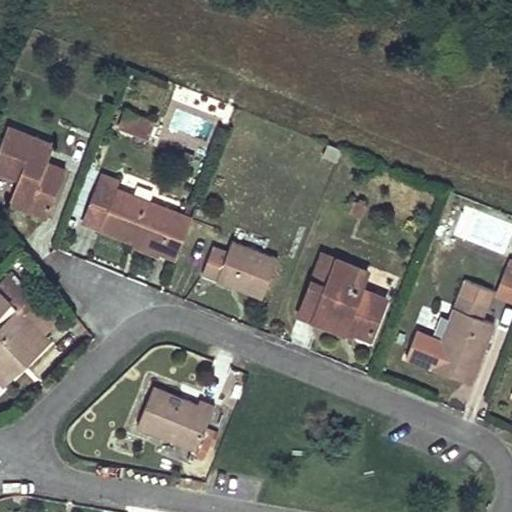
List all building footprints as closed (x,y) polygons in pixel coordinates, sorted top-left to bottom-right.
[(126,98),(137,102),(140,93),(130,89),(126,98)] [(119,125),(125,128),(131,112),(125,110),(119,125)] [(131,112),(125,128),(150,137),(155,121),(131,112)] [(28,155),(36,136),(8,126),(0,145),(0,171),(18,179),(9,203),(47,217),(65,169),(47,162),(28,155)] [(54,144),(36,136),(28,155),(47,162),(54,144)] [(337,162),(342,149),(328,143),(323,157),(337,162)] [(84,222),(129,240),(161,252),(177,258),(192,218),(117,189),(120,181),(102,175),(84,222)] [(349,212),(363,218),(368,205),(354,200),(349,212)] [(263,298),(278,258),(232,240),(232,241),(218,236),(202,275),(263,298)] [(161,252),(129,240),(127,246),(159,258),(161,252)] [(323,254),(313,280),(327,286),(337,259),(323,254)] [(327,286),(313,280),(299,315),(345,332),(346,328),(371,337),(387,298),(361,288),(368,271),(337,259),(327,286)] [(31,266),(23,272),(39,291),(46,285),(31,266)] [(28,315),(43,300),(13,269),(0,281),(0,389),(7,383),(5,381),(1,377),(22,358),(26,362),(51,339),(44,332),(28,315)] [(494,291),(467,279),(431,367),(471,383),(495,323),(483,319),(494,291)] [(59,318),(43,300),(28,315),(44,332),(59,318)] [(5,381),(26,362),(22,358),(1,377),(5,381)] [(215,405),(200,399),(198,405),(154,386),(137,426),(196,451),(215,405)]
